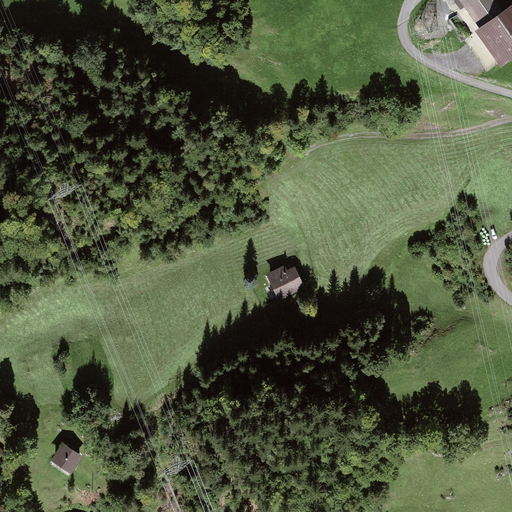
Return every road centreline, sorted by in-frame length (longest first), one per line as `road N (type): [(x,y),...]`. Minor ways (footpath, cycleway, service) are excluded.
road 1 (track): [(511,118),(331,140),(59,275),(0,313)]
road 2 (unclassified): [(411,0),(402,29),(411,49),(511,94)]
